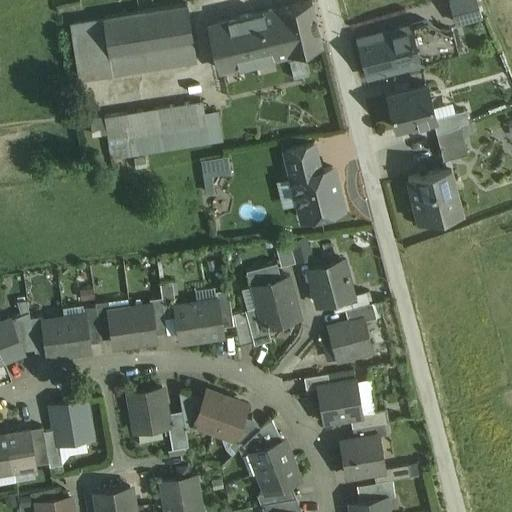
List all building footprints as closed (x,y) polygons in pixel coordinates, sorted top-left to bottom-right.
[(313,0),(305,0),(279,6),(289,52),(306,48),(324,44),(313,0)] [(478,0),(452,0),(458,22),(483,15),(478,0)] [(189,2),(105,15),(115,72),(198,59),(189,2)] [(279,6),(211,22),(222,68),(289,52),(279,6)] [(446,30),(428,19),(412,24),(421,60),(459,50),(453,28),(446,30)] [(411,23),(360,36),(369,74),(421,61),(412,24),(411,23)] [(306,48),(289,52),(291,57),(307,54),(306,48)] [(428,83),(389,93),(397,127),(414,123),(414,125),(438,118),(428,83)] [(204,98),(158,105),(161,129),(208,122),(206,112),(204,98)] [(158,105),(125,110),(129,134),(161,129),(158,105)] [(129,134),(125,110),(106,113),(110,137),(129,134)] [(161,129),(164,147),(224,138),(220,110),(206,112),(208,122),(161,129)] [(461,123),(438,131),(444,158),(468,152),(461,123)] [(129,134),(110,137),(113,155),(164,147),(161,129),(129,134)] [(315,140),(287,147),(294,175),(294,176),(298,175),(298,174),(322,168),(315,140)] [(204,155),(207,188),(234,186),(232,153),(204,155)] [(452,163),(409,174),(409,176),(410,176),(420,218),(420,219),(464,208),(463,207),(462,207),(456,184),(457,183),(457,182),(450,184),(446,166),(453,165),(452,163)] [(322,168),(298,174),(298,175),(294,176),(304,217),(318,214),(322,217),(329,215),(332,210),(346,207),(340,185),(339,185),(334,165),(322,168)] [(278,239),(283,261),(314,255),(309,233),(278,239)] [(344,257),(312,266),(322,303),(333,300),(354,294),(354,293),(344,257)] [(279,261),(248,269),(252,285),(256,283),(283,276),(279,261)] [(283,276),(256,283),(262,304),(295,295),(289,274),(283,276)] [(174,279),(162,281),(164,295),(167,316),(179,315),(177,305),(178,305),(174,279)] [(230,288),(218,290),(219,299),(220,299),(223,325),(235,323),(230,288)] [(368,290),(354,293),(354,294),(333,300),(336,311),(347,308),(371,302),(368,290)] [(164,295),(151,297),(152,304),(153,304),(157,333),(169,331),(167,316),(164,295)] [(295,295),(262,304),(268,324),(269,324),(300,315),(295,295)] [(110,299),(97,301),(97,304),(98,304),(102,336),(103,336),(114,335),(111,310),(111,309),(110,299)] [(219,299),(199,302),(203,335),(224,332),(223,325),(220,299),(219,299)] [(371,302),(347,308),(350,320),(364,316),(365,320),(378,316),(374,301),(371,302)] [(178,305),(177,305),(179,315),(182,338),(203,335),(199,302),(178,305)] [(97,304),(85,306),(86,314),(87,314),(91,341),(103,339),(103,336),(102,336),(98,304),(97,304)] [(152,304),(132,306),(136,340),(158,337),(157,333),(153,304),(152,304)] [(262,304),(247,308),(256,342),(273,338),(269,324),(268,324),(262,304)] [(111,309),(111,310),(114,335),(115,343),(136,340),(132,306),(111,309)] [(31,310),(12,317),(25,348),(36,347),(32,315),(31,310)] [(44,314),(32,315),(36,347),(37,351),(49,349),(45,320),(45,319),(44,314)] [(86,314),(66,317),(70,350),(92,347),(91,341),(87,314),(86,314)] [(350,320),(332,325),(341,357),(373,348),(365,320),(364,316),(350,320)] [(0,321),(0,344),(5,356),(25,348),(12,317),(0,321)] [(45,319),(45,320),(49,349),(49,353),(70,350),(66,317),(45,319)] [(330,371),(306,375),(308,388),(321,386),(321,385),(332,383),(330,371)] [(332,383),(321,385),(321,386),(326,418),(352,414),(363,412),(363,411),(358,379),(332,383)] [(164,386),(131,392),(137,429),(170,424),(171,424),(168,412),(164,386)] [(228,397),(208,389),(204,399),(196,421),(197,421),(216,428),(228,397)] [(204,399),(181,390),(184,409),(187,425),(194,428),(197,421),(196,421),(204,399)] [(228,397),(216,428),(236,435),(237,435),(245,414),(248,404),(228,397)] [(86,398),(53,403),(57,427),(60,441),(60,440),(93,435),(86,398)] [(388,407),(363,411),(363,412),(352,414),(354,426),(390,420),(388,407)] [(184,409),(168,412),(171,424),(170,424),(174,447),(190,444),(187,425),(184,409)] [(245,414),(237,435),(236,435),(230,443),(237,450),(263,425),(254,416),(253,417),(245,414)] [(390,420),(354,426),(356,437),(380,433),(381,434),(392,432),(390,420)] [(44,424),(29,427),(29,429),(31,429),(36,462),(51,460),(45,429),(44,424)] [(57,427),(45,429),(51,460),(51,464),(64,462),(60,440),(60,441),(57,427)] [(29,429),(9,433),(15,466),(36,462),(31,429),(29,429)] [(9,433),(0,434),(0,468),(15,466),(9,433)] [(356,437),(343,440),(349,473),(375,468),(386,467),(386,466),(381,434),(380,433),(356,437)] [(285,438),(254,449),(261,469),(293,458),(285,438)] [(293,458),(261,469),(269,489),(269,490),(292,481),(301,478),(293,458)] [(411,462),(386,466),(386,467),(375,468),(377,480),(394,477),(413,474),(411,462)] [(203,511),(197,474),(164,479),(169,511),(203,511)] [(377,480),(359,483),(362,499),(387,495),(397,494),(394,477),(377,480)] [(292,481),(269,490),(269,489),(259,493),(263,503),(298,497),(292,481)] [(136,511),(132,485),(98,490),(102,511),(136,511)] [(75,511),(72,495),(39,501),(41,511),(75,511)] [(362,499),(354,501),(355,511),(389,511),(387,495),(362,499)] [(304,511),(298,497),(263,503),(266,511),(304,511)]
